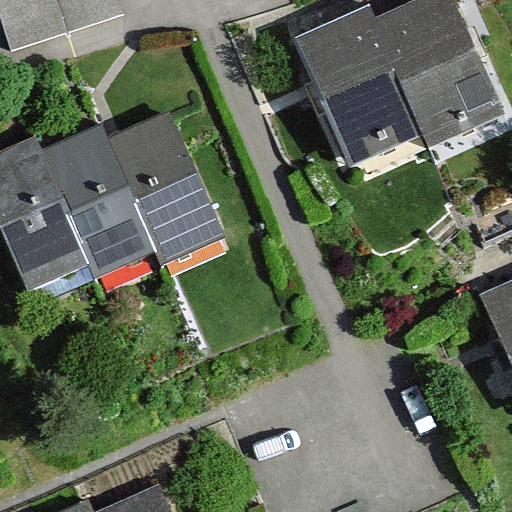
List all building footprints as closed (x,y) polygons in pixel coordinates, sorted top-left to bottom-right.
[(120,0),(0,0),(0,18),(8,44),(123,7),(120,0)] [(453,0),(378,0),(301,32),(362,176),(503,116),(453,0)] [(39,133),(0,150),(0,226),(30,292),(89,266),(99,286),(161,258),(170,279),(234,250),(172,114),(118,138),(111,122),(47,151),(39,133)] [(511,285),(491,295),(511,344),(511,285)] [(174,511),(151,457),(20,511),(174,511)]
